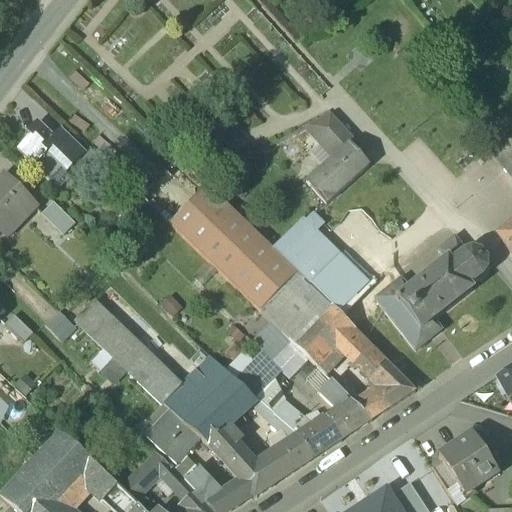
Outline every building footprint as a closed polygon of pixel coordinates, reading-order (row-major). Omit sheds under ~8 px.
[(330,117),(307,129),(320,143),(338,126),(330,117)] [(53,139),(38,124),(26,137),(30,140),(17,153),(49,184),(61,171),(66,176),(78,164),(65,152),(60,147),(61,146),(56,141),(55,142),(53,139)] [(338,126),(320,143),(334,160),(349,147),(350,148),(354,144),(338,126)] [(69,138),(61,130),(53,139),(55,142),(56,141),(61,146),(69,138)] [(86,155),(69,138),(61,146),(60,147),(65,152),(78,164),(86,155)] [(511,144),(507,138),(488,153),(511,182),(511,144)] [(334,160),(305,186),(326,208),(369,169),(350,148),(349,147),(334,160)] [(280,190),(286,172),(270,167),(264,185),(280,190)] [(5,180),(0,184),(0,232),(7,240),(8,239),(4,235),(32,207),(36,211),(5,180)] [(272,253),(206,188),(169,227),(259,315),(296,276),(284,264),(283,265),(272,253)] [(75,226),(53,205),(41,217),(63,238),(75,226)] [(306,226),(303,222),(272,253),(283,264),(284,263),(284,264),(296,276),(310,289),(340,259),(315,234),(322,227),(313,218),(306,226)] [(511,224),(500,235),(505,241),(502,244),(511,256),(511,224)] [(422,280),(420,282),(411,290),(410,289),(408,291),(403,285),(402,286),(402,287),(395,292),(393,293),(398,299),(396,301),(396,302),(419,333),(420,333),(421,333),(423,332),(426,337),(428,336),(437,328),(434,324),(436,322),(435,322),(445,314),(445,315),(448,312),(447,312),(457,305),(460,303),(460,302),(469,295),(472,293),(472,292),(470,289),(479,281),(480,282),(483,280),(482,279),(485,274),(487,274),(488,271),(486,271),(486,265),(488,264),(486,261),(485,261),(481,256),(482,255),(479,253),(478,254),(472,253),(472,251),(469,251),(469,253),(466,254),(454,239),(452,241),(439,251),(437,252),(439,254),(444,260),(444,261),(445,262),(443,264),(435,271),(434,270),(432,272),(432,273),(423,280),(422,280)] [(340,259),(310,289),(326,305),(339,317),(369,287),(340,259)] [(419,333),(396,302),(396,301),(398,299),(393,293),(395,292),(402,287),(402,286),(403,285),(400,281),(374,302),(415,354),(432,341),(428,336),(426,337),(423,332),(421,333),(420,333),(419,333)] [(94,305),(74,325),(160,408),(181,388),(94,305)] [(339,317),(326,305),(311,321),(371,381),(373,379),(386,367),(354,335),(356,333),(339,317)] [(46,330),(63,346),(75,332),(60,316),(46,330)] [(166,317),(150,333),(164,347),(180,331),(166,317)] [(34,337),(14,318),(4,329),(24,347),(34,337)] [(299,354),(281,337),(263,356),(281,373),(299,354)] [(281,373),(263,356),(252,367),(270,384),(281,373)] [(182,427),(232,382),(211,361),(181,388),(160,408),(167,414),(182,427)] [(270,384),(252,367),(235,384),(253,403),(270,384)] [(414,395),(386,367),(373,379),(385,392),(356,410),(370,424),(414,395)] [(511,370),(496,380),(509,402),(511,400),(511,370)] [(232,382),(182,427),(200,442),(209,449),(225,434),(229,430),(252,410),(256,406),(253,403),(235,384),(232,382)] [(331,386),(320,397),(336,414),(350,405),(331,386)] [(336,414),(326,421),(341,444),(370,424),(356,410),(350,405),(336,414)] [(286,430),(256,406),(252,410),(263,419),(262,420),(281,435),(283,433),(286,430)] [(163,456),(186,430),(167,414),(145,440),(163,456)] [(301,436),(296,439),(311,463),(341,444),(326,421),(301,436)] [(301,436),(288,427),(286,430),(296,439),(301,436)] [(186,430),(163,456),(178,468),(200,442),(186,430)] [(242,444),(229,430),(225,434),(237,447),(242,444)] [(296,439),(286,430),(283,433),(292,442),(296,439)] [(237,447),(225,434),(209,449),(240,485),(253,499),(254,501),(274,488),(255,467),(237,447)] [(60,435),(0,499),(0,500),(10,510),(12,511),(94,511),(105,501),(117,489),(60,435)] [(473,437),(439,459),(442,464),(456,487),(460,493),(470,487),(473,492),(498,476),(473,437)] [(292,442),(270,456),(271,457),(255,467),(274,488),(311,463),(296,439),(292,442)] [(170,470),(157,456),(121,493),(133,505),(153,486),(170,470)] [(442,464),(432,470),(446,493),(456,487),(442,464)] [(185,484),(170,470),(159,481),(183,505),(196,497),(185,484)] [(197,473),(185,484),(196,497),(198,500),(211,488),(197,473)] [(220,497),(211,488),(198,500),(209,511),(232,511),(253,499),(240,485),(220,497)] [(396,511),(426,511),(409,487),(389,500),(396,511)] [(115,511),(133,511),(138,508),(133,505),(121,493),(117,489),(105,501),(115,511)] [(396,511),(389,500),(385,495),(359,511),(396,511)] [(181,511),(209,511),(198,500),(196,497),(183,505),(179,509),(181,511)]
